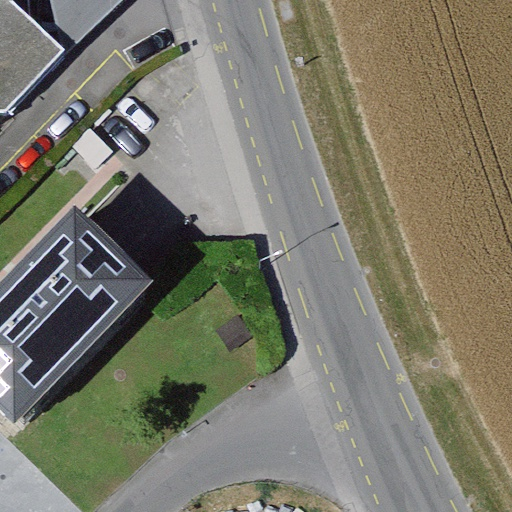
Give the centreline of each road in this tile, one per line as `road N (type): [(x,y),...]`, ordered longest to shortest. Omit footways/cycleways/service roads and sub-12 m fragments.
road 1 (tertiary): [(364,386),(314,255),(239,0)]
road 2 (residential): [(364,386),(221,463),(156,511)]
road 3 (tertiary): [(422,511),(364,386)]
